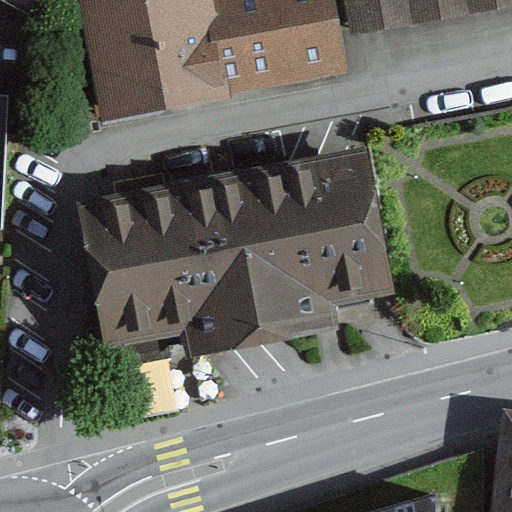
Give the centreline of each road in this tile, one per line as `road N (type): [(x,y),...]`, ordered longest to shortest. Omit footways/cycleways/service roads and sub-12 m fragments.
road 1 (residential): [(511,66),(78,159)]
road 2 (secondary): [(511,382),(178,477),(106,511)]
road 3 (residential): [(39,511),(57,441),(78,159)]
